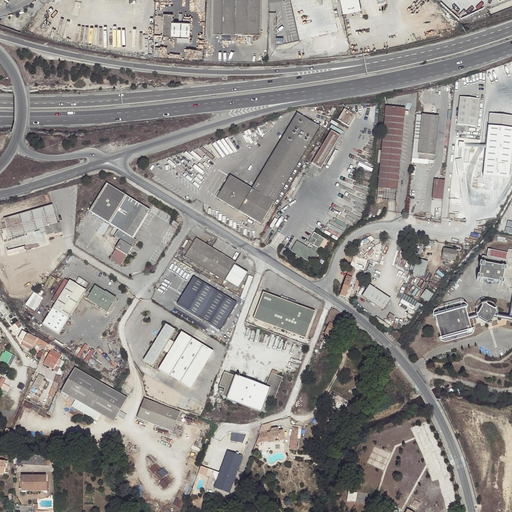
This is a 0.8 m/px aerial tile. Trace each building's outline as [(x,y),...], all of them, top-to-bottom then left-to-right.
[(213,0),(213,33),(261,33),(261,0),(213,0)] [(359,0),(340,0),(343,13),(362,10),(359,0)] [(163,14),(163,36),(171,36),(171,37),(177,38),(190,38),(190,29),(190,23),(173,22),(173,14),(163,14)] [(478,100),(459,98),(456,125),(475,127),(478,100)] [(400,165),(404,116),(405,112),(405,109),(385,107),(381,151),(380,163),(400,165)] [(355,115),(344,109),(337,120),(348,126),(355,115)] [(260,224),(318,127),(296,115),(252,189),(230,176),(217,198),(260,224)] [(421,127),(422,116),(417,115),(413,159),(418,160),(421,127)] [(511,137),(511,117),(489,115),(483,177),(508,180),(511,137)] [(422,116),(421,127),(438,129),(439,118),(422,116)] [(418,160),(435,162),(438,129),(421,127),(418,160)] [(339,136),(331,131),(312,163),(320,168),(339,136)] [(457,159),(458,174),(466,174),(465,158),(457,159)] [(397,190),(400,165),(380,163),(378,188),(397,190)] [(444,180),(434,178),(432,198),(442,199),(444,180)] [(89,212),(110,225),(127,196),(107,184),(89,212)] [(139,204),(127,196),(110,225),(119,230),(114,237),(120,241),(115,250),(116,250),(110,260),(120,266),(126,256),(127,257),(132,248),(136,241),(132,239),(149,211),(148,210),(139,204)] [(141,202),(139,204),(148,210),(150,207),(141,202)] [(5,227),(5,229),(8,238),(8,239),(44,228),(47,237),(51,236),(57,234),(61,233),(59,224),(57,224),(52,206),(2,220),(4,224),(1,225),(2,228),(5,227)] [(291,250),(297,254),(300,256),(313,263),(318,254),(316,252),(318,248),(319,248),(320,246),(323,242),(320,240),(322,237),(316,233),(313,237),(312,236),(308,242),(310,243),(312,244),(311,246),(312,247),(311,249),(297,241),(291,250)] [(235,263),(196,240),(186,257),(225,281),(234,265),(235,263)] [(448,244),(447,248),(457,250),(458,251),(463,251),(463,250),(462,245),(459,245),(448,243),(448,244)] [(443,248),(441,258),(455,260),(457,250),(447,248),(443,248)] [(511,249),(508,249),(507,253),(488,249),(486,257),(482,256),(481,261),(480,260),(479,263),(481,263),(480,266),(479,266),(480,266),(479,275),(477,275),(476,280),(478,280),(479,280),(479,281),(481,281),(481,279),(498,282),(498,284),(500,284),(501,284),(501,285),(503,285),(503,280),(504,280),(505,282),(506,283),(507,284),(509,285),(511,287),(511,249)] [(355,264),(356,264),(358,258),(357,257),(353,256),(340,295),(346,298),(352,278),(350,277),(351,275),(355,264)] [(412,272),(423,276),(428,262),(417,258),(412,272)] [(372,277),(379,278),(382,265),(375,263),(372,277)] [(234,265),(225,281),(238,289),(248,272),(234,265)] [(237,303),(193,277),(177,304),(220,330),(237,303)] [(52,301),(56,304),(69,282),(65,279),(52,301)] [(86,291),(70,281),(69,282),(56,304),(53,309),(69,319),(83,296),(86,291)] [(362,296),(367,299),(374,289),(369,285),(362,296)] [(87,299),(108,312),(116,299),(95,286),(90,294),(87,299)] [(391,299),(374,289),(367,299),(383,310),(391,299)] [(426,289),(421,297),(428,302),(434,294),(426,289)] [(34,292),(27,305),(37,310),(44,297),(34,292)] [(315,312),(263,293),(254,319),(259,321),(258,325),(263,327),(265,323),(305,338),(315,312)] [(421,301),(404,296),(402,303),(419,308),(421,301)] [(486,322),(487,324),(487,323),(491,322),(491,323),(492,323),(491,320),(495,313),(497,313),(497,312),(495,308),(496,308),(494,308),(487,304),(486,302),(485,302),(486,303),(482,304),(481,303),(482,306),(478,313),(475,314),(476,314),(477,318),(479,318),(486,322)] [(467,304),(431,314),(432,318),(435,318),(441,338),(439,338),(440,341),(474,331),(473,328),(471,329),(466,309),(468,309),(467,304)] [(334,309),(331,308),(328,318),(321,335),(319,342),(322,343),(324,338),(329,340),(336,326),(334,325),(340,313),(338,312),(334,309)] [(69,319),(53,309),(43,325),(60,335),(69,319)] [(154,366),(163,350),(170,339),(176,330),(166,324),(144,360),(154,366)] [(24,341),(28,333),(22,331),(18,339),(24,341)] [(182,332),(175,343),(169,353),(159,369),(191,389),(214,352),(182,332)] [(35,344),(38,338),(28,333),(24,341),(34,346),(35,344)] [(45,350),(47,344),(38,338),(35,344),(45,350)] [(163,350),(169,353),(175,343),(170,339),(163,350)] [(32,350),(34,346),(24,341),(22,345),(32,350)] [(5,349),(0,359),(11,365),(16,355),(5,349)] [(48,355),(59,359),(61,355),(52,349),(48,355)] [(58,361),(59,359),(48,355),(45,361),(50,364),(51,362),(56,365),(56,364),(58,366),(60,363),(58,361)] [(50,364),(45,361),(44,364),(53,369),(55,367),(50,364)] [(223,395),(227,397),(235,375),(225,372),(219,386),(225,388),(223,395)] [(126,409),(75,373),(59,395),(69,402),(65,408),(87,424),(91,418),(110,431),(126,409)] [(283,377),(277,375),(271,373),(266,387),(270,388),(264,407),(268,408),(272,400),(274,401),(283,377)] [(45,378),(39,374),(30,392),(35,395),(45,378)] [(266,387),(235,375),(227,397),(226,399),(261,412),(262,411),(264,407),(270,388),(266,387)] [(11,387),(5,383),(7,379),(2,377),(0,379),(0,387),(9,392),(11,387)] [(179,412),(143,399),(137,418),(172,431),(179,412)] [(268,431),(259,432),(259,437),(256,443),(269,440),(270,442),(284,439),(283,429),(279,430),(278,428),(277,428),(273,429),(272,429),(270,432),(269,432),(268,431)] [(299,429),(294,428),(293,432),(292,438),(290,449),(296,450),(298,439),(299,429)] [(231,440),(244,443),(245,434),(233,431),(231,440)] [(243,457),(227,451),(215,488),(230,494),(243,457)] [(34,461),(34,457),(24,457),(23,465),(34,465),(34,461)] [(40,457),(34,457),(34,461),(34,465),(47,466),(48,458),(40,457)] [(209,469),(201,466),(199,472),(198,474),(206,477),(209,469)] [(21,475),(21,489),(34,489),(34,476),(21,475)] [(34,489),(47,489),(47,475),(34,476),(34,489)] [(349,492),(347,500),(356,502),(357,493),(349,492)] [(415,501),(412,506),(418,510),(421,504),(415,501)]
